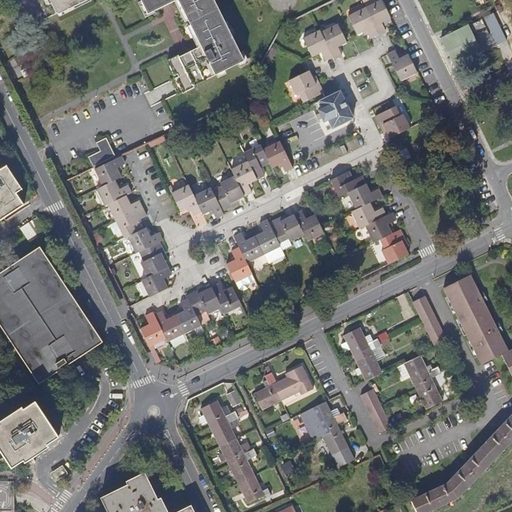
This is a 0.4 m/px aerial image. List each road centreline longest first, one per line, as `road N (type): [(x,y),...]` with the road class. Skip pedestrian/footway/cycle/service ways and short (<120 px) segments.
road 1 (residential): [(310,327),(374,444),(481,392)]
road 2 (residential): [(378,150),(194,233)]
road 3 (residential): [(493,177),(406,0)]
road 4 (tertiary): [(107,321),(25,158)]
road 5 (residential): [(153,411),(310,327)]
road 6 (unclassified): [(25,158),(168,88)]
road 7 (residential): [(481,392),(420,273)]
road 8 (residential): [(71,511),(153,411)]
road 9 (residential): [(433,266),(378,150)]
road 10 (residential): [(310,327),(420,273)]
